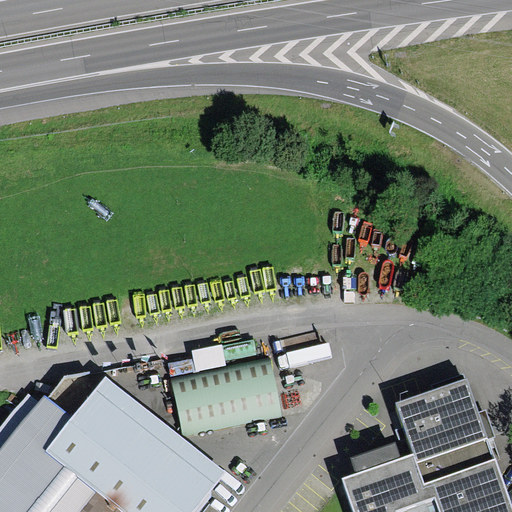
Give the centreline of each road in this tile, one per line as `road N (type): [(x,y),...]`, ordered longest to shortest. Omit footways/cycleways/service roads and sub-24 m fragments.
road 1 (motorway): [(29,65),(273,75),(351,87),(436,120),(511,173)]
road 2 (motorway): [(29,65),(450,0)]
road 3 (residential): [(254,511),(381,346),(383,314)]
road 4 (residential): [(511,357),(473,331),(383,314)]
